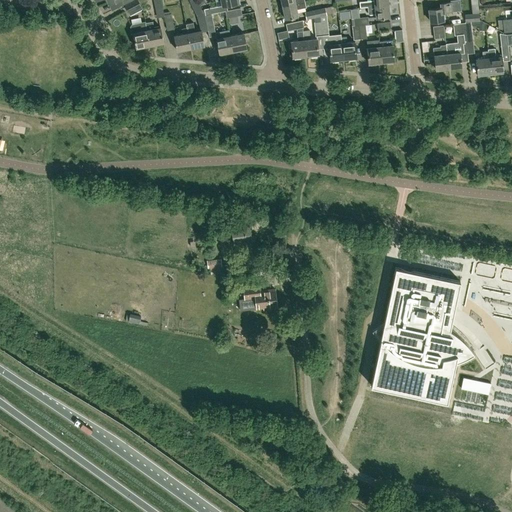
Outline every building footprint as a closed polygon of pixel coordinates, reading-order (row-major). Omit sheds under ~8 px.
[(141,3),(140,0),(130,0),(124,3),(127,10),(129,13),(142,6),(140,3),(141,3)] [(163,12),(160,0),(153,0),(157,17),(164,16),(164,12),(163,12)] [(189,0),(197,16),(203,13),(199,4),(197,0),(189,0)] [(430,21),(443,19),(442,12),(461,10),(459,0),(450,0),(451,1),(440,3),(441,7),(429,8),(430,21)] [(285,19),(298,16),(296,9),(306,7),(305,1),(282,6),(285,19)] [(368,14),(375,14),(376,18),(389,16),(388,4),(367,6),(368,12),(368,14)] [(330,13),(329,6),(325,7),(305,11),(306,19),(326,14),(330,13)] [(242,14),(240,7),(227,10),(225,11),(227,18),(242,14)] [(170,13),(170,11),(164,12),(164,16),(167,30),(174,28),(171,13),(170,13)] [(465,22),(471,21),(479,20),(480,20),(479,12),(464,14),(465,21),(465,22)] [(208,30),(215,29),(212,13),(205,15),(208,30)] [(352,25),(359,25),(365,24),(369,23),(368,16),(353,18),(351,18),(352,25)] [(511,31),(511,18),(502,19),(498,20),(499,29),(503,28),(504,32),(511,31)] [(302,20),(290,23),(286,24),(287,30),(291,29),(304,27),(302,20)] [(328,36),(328,34),(329,34),(327,20),(321,21),(322,35),(323,41),(328,41),(330,60),(343,58),(341,36),(341,34),(328,36)] [(154,28),(153,21),(146,22),(146,21),(145,22),(150,45),(164,42),(161,26),(154,28)] [(316,36),(322,35),(321,21),(314,22),(316,36)] [(378,30),(391,28),(390,21),(377,23),(378,30)] [(471,21),(465,22),(464,22),(466,43),(473,43),(471,21)] [(150,45),(145,22),(133,24),(131,26),(133,33),(136,47),(138,47),(138,49),(144,47),(144,46),(150,45)] [(186,23),(186,27),(187,27),(191,48),(204,45),(201,29),(195,31),(193,22),(186,23)] [(460,44),(466,43),(464,22),(457,23),(460,42),(460,44)] [(353,39),(360,38),(359,25),(352,25),(353,39)] [(434,38),(444,37),(445,37),(444,25),(443,25),(433,26),(434,38)] [(177,50),(191,48),(187,27),(186,27),(181,28),(182,33),(174,35),(177,50)] [(306,55),(303,30),(296,31),(297,40),(291,41),(291,47),(289,48),(290,56),(292,55),(292,57),(294,57),(294,59),(301,58),(301,55),(306,55)] [(310,39),(309,30),(303,30),(306,55),(318,53),(316,38),(310,39)] [(233,51),(246,48),(243,32),(230,35),(233,51)] [(501,49),(508,48),(507,34),(500,33),(501,49)] [(219,53),(233,51),(230,35),(216,38),(219,53)] [(347,42),(346,36),(341,36),(343,58),(356,57),(355,41),(347,42)] [(368,63),(381,62),(379,46),(380,46),(379,41),(379,39),(367,40),(367,47),(366,47),(368,63)] [(392,39),(379,41),(380,46),(379,46),(381,62),(394,60),(393,45),(392,39)] [(446,44),(449,67),(462,65),(460,53),(464,52),(463,44),(460,44),(460,42),(454,42),(446,43),(446,44)] [(435,68),(449,67),(446,44),(440,45),(441,46),(433,47),(435,68)] [(495,56),(494,48),(488,48),(488,50),(490,74),(503,73),(501,55),(495,56)] [(478,75),(490,74),(488,50),(482,51),(483,57),(476,58),(478,75)] [(235,251),(244,249),(243,243),(251,242),(248,224),(231,227),(235,251)] [(207,268),(222,266),(221,258),(206,260),(207,268)] [(374,368),(370,385),(372,385),(383,387),(387,388),(389,389),(395,390),(398,390),(403,392),(414,394),(418,395),(429,397),(434,398),(444,400),(447,401),(447,399),(450,388),(451,383),(451,380),(452,378),(453,373),(455,361),(459,360),(463,358),(467,356),(470,354),(474,352),(470,348),(467,343),(463,339),(459,336),(454,332),(450,329),(451,323),(452,318),(454,307),(460,281),(459,281),(458,280),(397,267),(395,267),(392,283),(391,287),(383,324),(383,328),(380,338),(379,342),(375,364),(374,368)] [(258,283),(243,285),(245,299),(255,297),(256,304),(257,309),(263,308),(264,310),(277,308),(274,289),(259,291),(258,283)] [(146,325),(147,322),(140,320),(141,315),(130,313),(128,321),(139,324),(139,323),(146,325)] [(463,377),(461,388),(488,394),(491,383),(477,380),(470,378),(463,377)]
